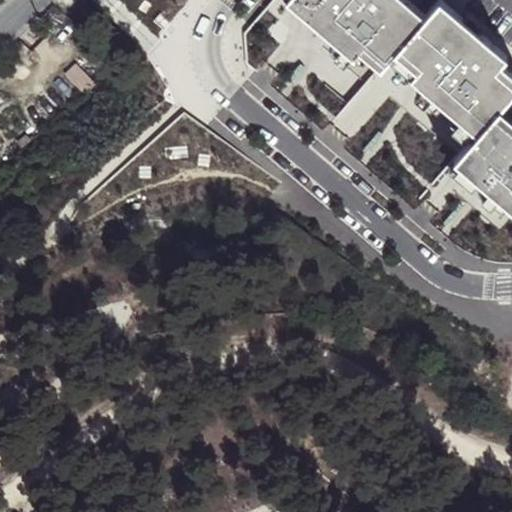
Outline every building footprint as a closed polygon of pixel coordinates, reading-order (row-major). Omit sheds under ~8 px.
[(396,48),(403,40),(426,15),(408,0),(293,0),(354,53),(361,45),(367,39),(387,59),(396,48)] [(416,75),(479,129),(494,112),(500,104),(511,90),(511,82),(494,67),(500,60),(507,54),(445,0),(440,0),(426,15),(403,40),(426,59),(419,67),(413,73),(416,75)] [(367,39),(361,45),(382,65),(387,59),(367,39)] [(396,48),(419,67),(426,59),(403,40),(396,48)] [(494,67),(511,82),(511,71),(500,60),(494,67)] [(494,112),(511,128),(511,114),(500,104),(494,112)] [(457,154),(511,202),(511,128),(494,112),(479,129),(457,154)]
